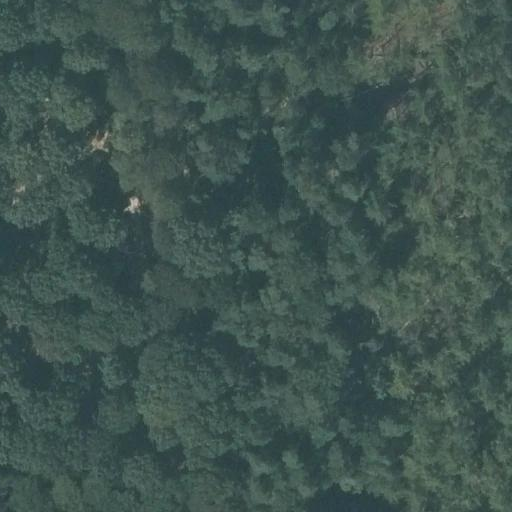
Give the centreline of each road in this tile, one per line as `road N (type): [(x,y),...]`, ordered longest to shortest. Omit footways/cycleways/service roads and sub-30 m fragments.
road 1 (track): [(100,0),(179,511)]
road 2 (track): [(168,444),(0,448)]
